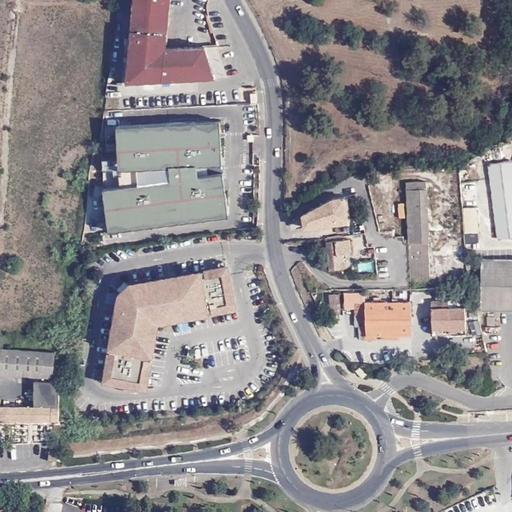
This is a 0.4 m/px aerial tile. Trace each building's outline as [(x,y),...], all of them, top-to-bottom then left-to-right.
[(131,0),(125,77),(225,71),(216,41),(167,43),(169,0),(131,0)] [(131,79),(107,79),(106,93),(120,91),(120,90),(132,89),(131,79)] [(257,107),(249,108),(249,122),(258,122),(257,107)] [(220,122),(117,127),(120,170),(105,171),(109,233),(228,217),(223,174),(198,178),(197,167),(223,165),(220,122)] [(511,238),(511,161),(489,164),(496,240),(511,238)] [(425,181),(406,182),(409,278),(428,277),(426,217),(431,216),(430,205),(426,205),(425,181)] [(345,230),(340,203),(335,202),(300,225),(303,238),(345,230)] [(477,240),(473,211),(460,211),(464,241),(477,240)] [(365,258),(363,244),(327,251),(332,279),(346,277),(344,261),(365,258)] [(466,270),(465,255),(444,256),(445,271),(466,270)] [(511,261),(506,261),(481,261),(481,310),(511,310),(511,261)] [(229,306),(222,268),(127,285),(117,294),(117,296),(101,378),(140,386),(153,320),(229,306)] [(449,331),(450,337),(466,336),(464,309),(449,310),(448,303),(431,304),(432,332),(449,331)] [(365,341),(374,340),(412,338),(411,304),(363,307),(365,341)] [(374,344),(374,340),(365,341),(363,307),(353,307),(354,320),(357,320),(357,332),(360,332),(361,345),(374,344)] [(0,348),(0,373),(50,376),(50,351),(0,348)] [(359,382),(365,377),(357,371),(352,375),(359,382)] [(0,421),(56,420),(54,382),(30,383),(31,405),(0,406),(0,421)]
